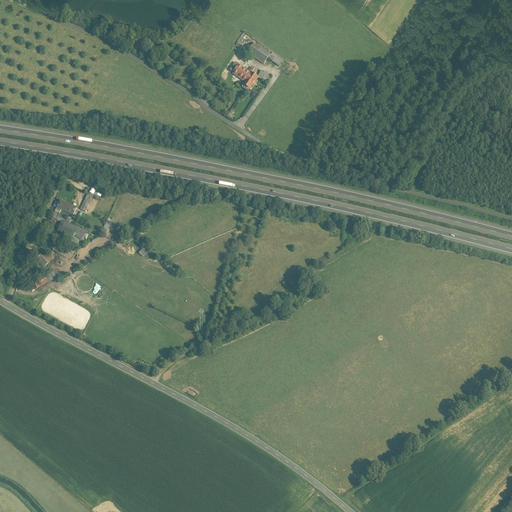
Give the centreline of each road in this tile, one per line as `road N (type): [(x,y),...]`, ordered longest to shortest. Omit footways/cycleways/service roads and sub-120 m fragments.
road 1 (motorway): [(0,144),(235,184),(511,250)]
road 2 (motorway): [(511,234),(284,180),(0,130)]
road 3 (tertiary): [(349,511),(214,415),(0,300)]
